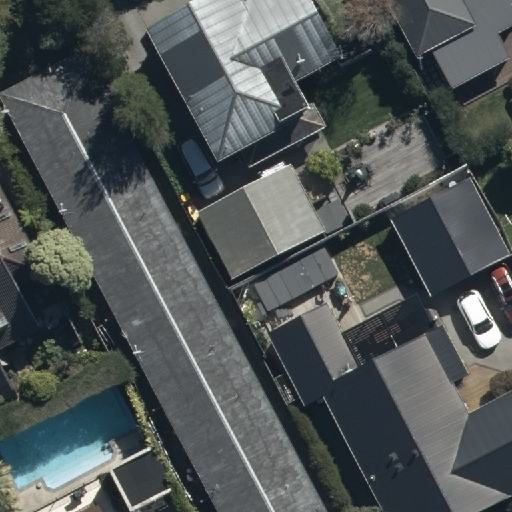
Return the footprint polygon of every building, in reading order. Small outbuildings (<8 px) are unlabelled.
[(173,0),(148,15),(221,146),(241,135),(254,159),(326,119),(298,69),(342,44),(317,0),(173,0)] [(511,0),(387,0),(419,60),(436,52),(457,94),(511,65),(504,50),(511,46),(511,43),(507,34),(511,31),(511,7),(511,0)] [(0,137),(14,163),(32,153),(222,511),(336,511),(87,40),(0,86),(17,118),(0,127),(0,137)] [(291,159),(195,206),(226,268),(332,216),(306,162),(295,167),(291,159)] [(511,245),(476,173),(391,215),(428,290),(511,247),(511,245)] [(0,337),(39,317),(21,282),(48,268),(0,177),(0,337)] [(308,396),(322,388),(388,511),(462,511),(511,485),(511,387),(510,384),(469,406),(453,377),(470,368),(442,317),(354,364),(320,300),(271,327),(308,396)] [(141,511),(175,493),(153,452),(113,474),(133,511),(131,511),(141,511)]
